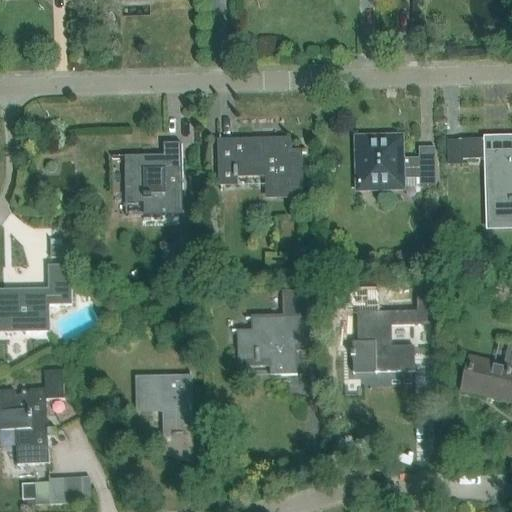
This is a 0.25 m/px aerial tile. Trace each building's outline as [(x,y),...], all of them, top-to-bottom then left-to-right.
[(401,139),(357,141),(358,194),(403,192),(403,183),(421,182),(421,191),(436,191),(434,150),(420,150),(420,169),(402,170),(401,139)] [(494,162),(494,224),(511,223),(511,141),(509,142),(485,142),(485,140),(484,140),(484,142),(463,143),(463,163),(485,162),(485,165),(486,165),(486,162),(494,162)] [(289,143),(219,144),(220,187),(235,187),(234,180),(267,179),(268,200),(287,199),(287,195),(301,194),(300,155),(289,156),(289,143)] [(181,146),(163,147),(163,159),(125,160),(126,206),(144,206),(145,219),(182,218),(181,146)] [(72,259),(71,247),(51,247),(51,260),(72,259)] [(192,249),(174,250),(175,280),(192,280),(192,249)] [(72,307),(72,267),(48,267),(49,291),(49,295),(14,295),(14,298),(4,299),(3,292),(0,291),(0,330),(26,330),(26,334),(50,334),(50,308),(72,307)] [(296,350),(319,350),(318,297),(289,297),(290,319),(252,320),(253,332),(238,332),(239,363),(272,363),(273,377),(296,377),(296,350)] [(419,315),(360,317),(361,349),(355,349),(356,376),(415,375),(414,351),(387,352),(387,328),(433,326),(432,300),(418,300),(419,315)] [(511,346),(507,345),(502,367),(468,359),(460,394),(511,406),(511,346)] [(14,397),(0,397),(0,435),(16,435),(17,469),(49,468),(48,441),(57,441),(56,431),(48,432),(47,404),(65,404),(64,374),(45,374),(46,393),(30,394),(30,396),(24,396),(24,394),(20,394),(20,400),(14,401),(14,397)] [(170,380),(137,380),(138,413),(152,413),(152,412),(165,412),(165,436),(163,436),(164,458),(174,459),(174,439),(182,439),(182,412),(191,412),(190,383),(170,383),(170,380)] [(51,508),(67,507),(66,480),(49,481),(49,485),(50,508),(51,508)] [(23,486),(23,502),(36,501),(35,485),(23,486)] [(49,485),(35,485),(36,501),(36,508),(50,508),(49,485)]
